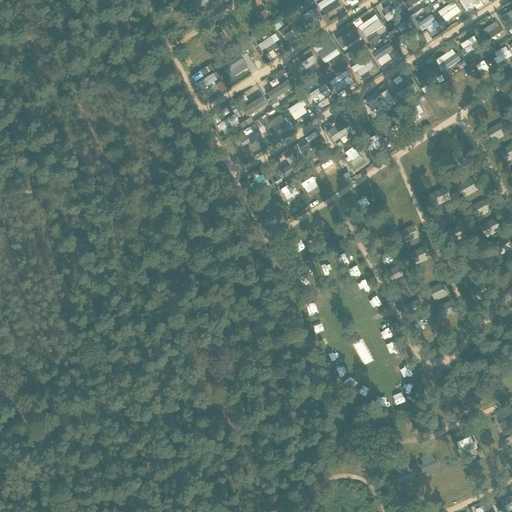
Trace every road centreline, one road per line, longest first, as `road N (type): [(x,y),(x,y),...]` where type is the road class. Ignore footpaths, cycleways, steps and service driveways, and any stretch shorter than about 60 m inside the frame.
road 1 (track): [(273,511),(102,157),(59,190),(0,194)]
road 2 (unknown): [(435,381),(335,195)]
road 3 (unknown): [(493,317),(404,152)]
road 4 (track): [(0,359),(59,511)]
road 5 (track): [(381,511),(360,471),(335,469),(294,511)]
